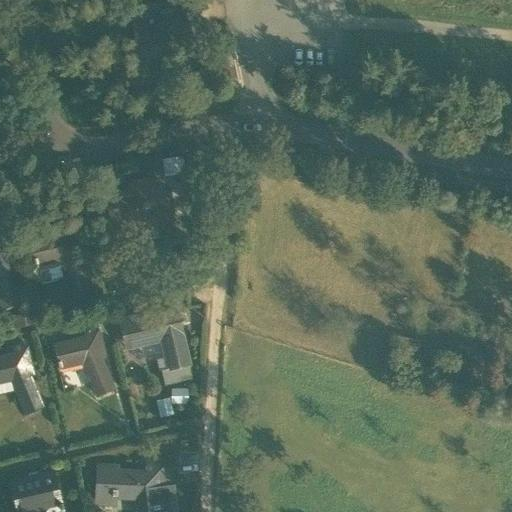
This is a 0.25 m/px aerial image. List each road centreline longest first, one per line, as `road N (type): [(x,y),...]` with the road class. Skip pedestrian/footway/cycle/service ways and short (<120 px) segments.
road 1 (track): [(205,511),(226,81),(208,0)]
road 2 (unclassified): [(246,122),(511,170)]
road 3 (residential): [(246,122),(54,154)]
road 4 (track): [(511,35),(327,16)]
road 5 (residential): [(21,0),(54,154)]
